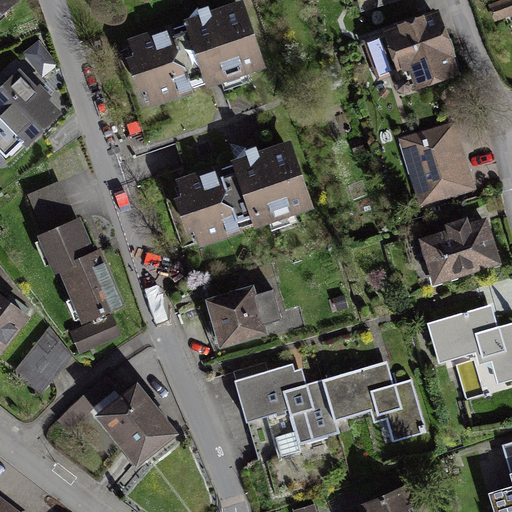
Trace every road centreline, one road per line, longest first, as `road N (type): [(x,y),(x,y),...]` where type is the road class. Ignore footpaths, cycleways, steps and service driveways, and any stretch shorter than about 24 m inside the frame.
road 1 (residential): [(53,0),(164,332),(232,487),(235,511)]
road 2 (residential): [(511,137),(457,0)]
road 3 (residential): [(0,437),(98,511)]
